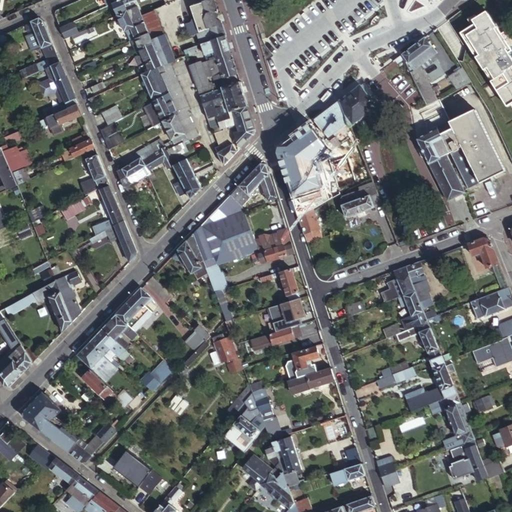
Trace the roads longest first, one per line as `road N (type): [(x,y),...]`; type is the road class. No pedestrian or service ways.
road 1 (residential): [(147,261),(45,8)]
road 2 (residential): [(266,139),(357,53),(452,0)]
road 3 (residential): [(385,511),(314,291)]
road 4 (unknown): [(412,255),(367,132),(387,104),(367,48)]
road 5 (residential): [(5,409),(147,261)]
road 6 (residential): [(314,291),(493,226)]
road 7 (residential): [(147,261),(266,139)]
road 8 (residential): [(128,511),(5,409)]
road 9 (residential): [(266,139),(314,291)]
road 10 (residential): [(232,0),(265,107),(266,139)]
